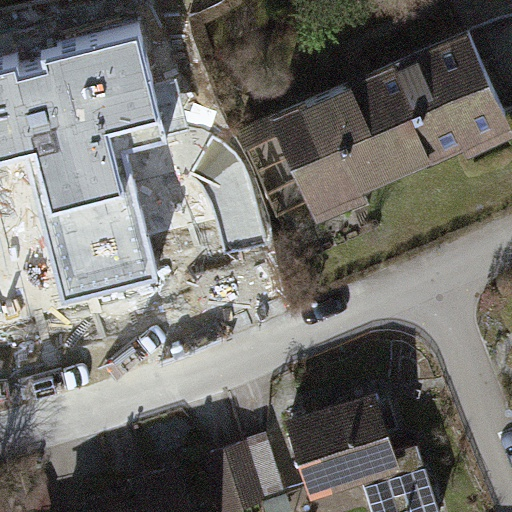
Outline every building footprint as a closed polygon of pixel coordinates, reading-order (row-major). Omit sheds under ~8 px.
[(273,106),(321,214),(369,193),(364,181),(467,136),(472,148),(511,130),(511,110),(472,19),(273,106)] [(18,72),(15,61),(0,64),(0,152),(28,145),(66,295),(161,271),(129,147),(168,137),(140,28),(47,52),(50,64),(18,72)] [(368,386),(272,417),(297,496),(348,479),(358,511),(437,511),(415,443),(389,452),(368,386)] [(204,503),(269,492),(259,431),(194,442),(204,503)] [(108,479),(116,511),(183,511),(169,454),(126,465),(129,476),(108,479)] [(116,511),(108,479),(84,485),(86,493),(43,504),(44,511),(116,511)]
